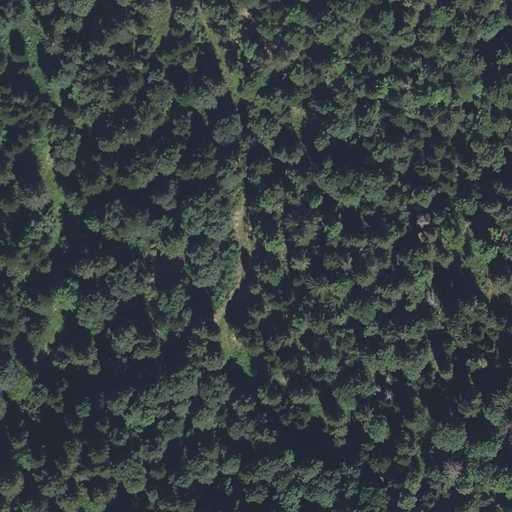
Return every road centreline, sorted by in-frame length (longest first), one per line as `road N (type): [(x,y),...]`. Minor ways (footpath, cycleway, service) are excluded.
road 1 (track): [(203,0),(243,182),(244,268),(231,297),(228,409),(203,511)]
road 2 (track): [(0,271),(100,0)]
